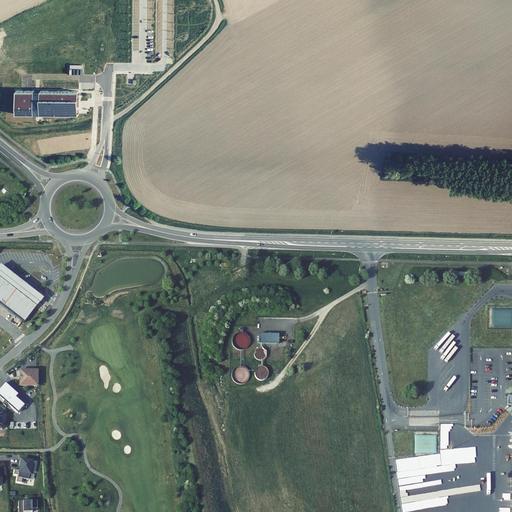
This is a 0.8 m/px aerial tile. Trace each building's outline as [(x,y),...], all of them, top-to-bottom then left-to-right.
[(70,65),(70,73),(83,73),(83,65),(70,65)] [(15,114),(78,115),(78,91),(15,91),(15,114)] [(43,300),(2,267),(0,269),(0,305),(24,324),(43,300)] [(279,334),(261,333),(261,342),(279,342),(279,334)] [(443,360),(452,346),(449,344),(440,358),(443,360)] [(451,362),(444,370),(446,372),(453,364),(451,362)] [(34,384),(37,384),(37,369),(21,369),(21,384),(34,384)] [(8,384),(5,382),(0,387),(0,395),(17,412),(24,405),(14,396),(17,393),(7,385),(8,384)] [(17,473),(16,480),(21,481),(22,476),(29,477),(30,469),(32,470),(34,463),(31,462),(31,460),(18,457),(17,465),(20,465),(19,468),(14,468),(13,473),(17,473)] [(486,480),(487,465),(470,464),(469,480),(477,481),(477,480),(486,480)] [(465,481),(465,505),(477,505),(477,503),(485,503),(485,489),(493,489),(493,481),(465,481)] [(18,501),(18,511),(28,511),(32,511),(32,507),(37,507),(37,501),(18,501)]
